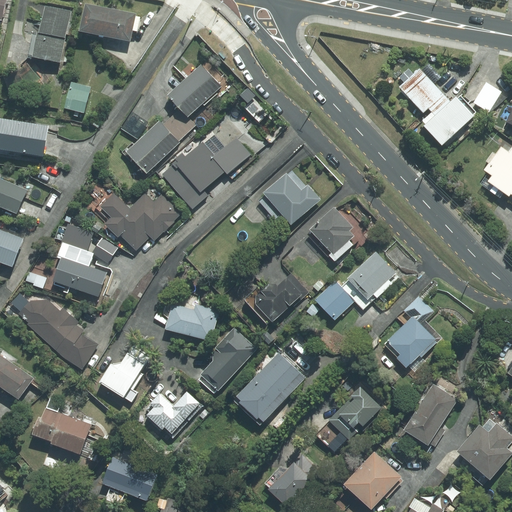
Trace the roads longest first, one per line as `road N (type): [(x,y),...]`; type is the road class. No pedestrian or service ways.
road 1 (secondary): [(278,39),(511,286)]
road 2 (secondary): [(377,10),(511,35)]
